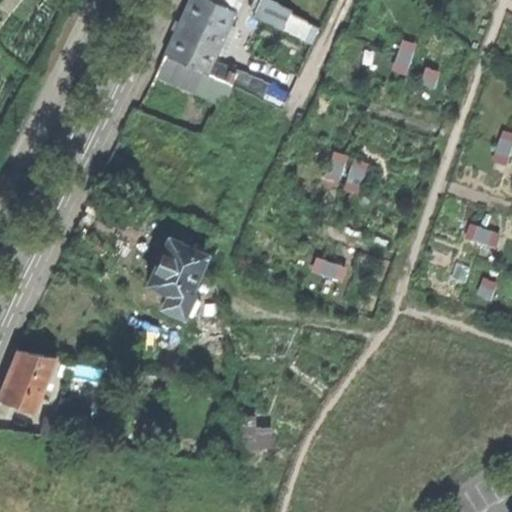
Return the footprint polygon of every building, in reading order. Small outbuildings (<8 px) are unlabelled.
[(175,30),(164,53),(231,83),(235,71),(212,61),(234,11),(224,6),(226,0),(188,0),(179,20),(175,18),(172,23),(170,28),(175,30)] [(272,0),(257,0),(252,13),(281,26),(289,10),(272,0)] [(318,28),(289,10),(281,26),(312,41),(318,28)] [(154,73),(225,104),(231,83),(164,53),(158,65),(154,73)] [(329,180),(365,191),(375,160),(339,148),(329,180)] [(163,304),(180,312),(191,291),(187,289),(203,254),(168,237),(158,256),(147,282),(169,293),(163,304)] [(322,255),(317,269),(349,279),(353,265),(322,255)] [(0,388),(0,399),(33,412),(55,355),(17,348),(6,374),(0,388)] [(40,434),(64,438),(68,423),(43,415),(40,434)] [(0,428),(31,432),(31,424),(0,419),(0,428)]
